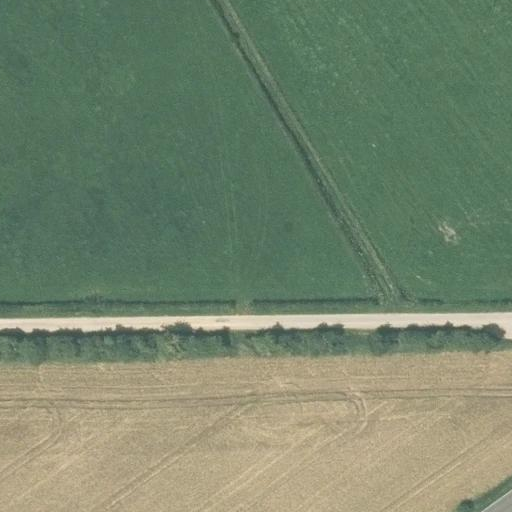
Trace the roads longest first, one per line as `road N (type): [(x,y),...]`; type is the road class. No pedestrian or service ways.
road 1 (track): [(0,328),(511,324)]
road 2 (track): [(215,0),(397,324)]
